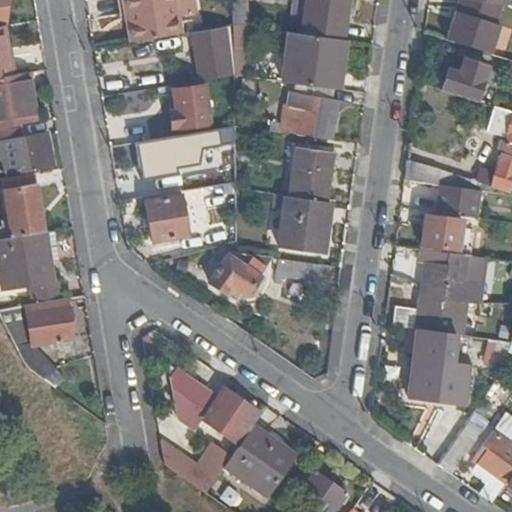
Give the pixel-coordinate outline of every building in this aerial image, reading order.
[(195,13),(192,0),(123,0),(131,42),(180,34),(177,17),(195,13)] [(232,25),(231,0),(220,0),(221,27),(232,25)] [(244,0),(231,0),(232,25),(244,26),(245,26),(244,0)] [(306,0),(301,35),(343,41),(348,0),(306,0)] [(504,5),(461,0),(458,0),(446,41),(494,56),(502,27),(498,25),(504,5)] [(0,24),(0,76),(14,74),(6,25),(0,24)] [(233,75),(232,25),(221,27),(205,30),(208,46),(210,45),(211,54),(198,57),(201,81),(233,75)] [(244,45),(244,26),(232,25),(233,75),(245,77),(245,67),(253,66),(253,45),(244,45)] [(301,35),(289,33),(282,83),(293,84),(329,89),(335,90),(343,41),(301,35)] [(159,82),(157,71),(149,73),(147,59),(155,58),(153,46),(132,49),(139,85),(159,82)] [(149,73),(157,71),(155,58),(147,59),(149,73)] [(487,68),(463,60),(459,74),(447,71),(441,89),(476,101),(487,68)] [(14,74),(0,76),(0,127),(21,123),(30,122),(21,72),(14,74)] [(269,131),(296,135),(296,131),(321,134),(329,89),(293,84),(289,107),(287,107),(283,124),(271,123),(269,131)] [(204,85),(173,90),(176,111),(170,112),(172,128),(210,123),(204,85)] [(509,194),(511,185),(511,112),(493,106),(493,107),(490,107),(483,132),(506,140),(503,150),(495,148),(493,155),(501,158),(495,174),(491,186),(472,180),(406,161),(404,180),(466,189),(509,194)] [(33,173),(37,172),(36,166),(51,163),(45,133),(23,138),(21,123),(0,127),(0,168),(6,168),(7,177),(33,173)] [(222,155),(234,153),(233,146),(233,125),(166,137),(168,143),(137,148),(143,184),(174,178),(169,147),(176,146),(177,152),(220,146),(222,155)] [(248,146),(248,128),(233,125),(233,146),(248,146)] [(326,201),(330,202),(337,152),(302,147),(293,197),(326,201)] [(491,186),(495,174),(476,168),(472,180),(491,186)] [(4,191),(36,186),(33,173),(7,177),(2,178),(4,191)] [(464,205),(466,189),(404,180),(402,191),(402,196),(464,205)] [(234,194),(234,189),(234,182),(143,198),(144,203),(145,203),(181,197),(182,203),(234,194)] [(0,239),(43,232),(44,232),(36,186),(4,191),(9,222),(2,223),(3,227),(0,227),(0,239)] [(326,201),(293,197),(286,196),(280,245),(323,252),(327,224),(323,224),(326,201)] [(183,209),(182,203),(181,197),(145,203),(151,242),(188,236),(185,215),(190,214),(190,208),(183,209)] [(456,255),(468,257),(471,232),(459,230),(460,221),(424,216),(420,246),(456,251),(456,255)] [(57,261),(52,230),(44,232),(43,232),(48,263),(57,261)] [(34,305),(59,301),(55,280),(51,280),(48,263),(43,232),(0,239),(0,277),(2,290),(31,285),(34,305)] [(461,335),(463,336),(469,287),(460,286),(462,268),(472,269),(474,257),(468,257),(456,255),(395,247),(394,255),(393,260),(424,264),(418,310),(393,307),(390,327),(408,329),(461,335)] [(265,267),(253,259),(246,268),(228,255),(209,282),(227,294),(233,286),(246,295),(265,267)] [(266,257),(253,255),(253,259),(265,267),(266,257)] [(318,276),(320,264),(282,259),(281,270),(318,276)] [(0,295),(0,311),(19,308),(16,293),(0,295)] [(73,337),(66,299),(59,301),(34,305),(19,308),(0,311),(0,315),(17,349),(33,345),(73,337)] [(461,335),(408,329),(406,351),(415,352),(409,396),(464,403),(468,365),(452,363),(453,342),(460,342),(461,335)] [(27,369),(54,388),(63,376),(33,345),(17,349),(27,369)] [(177,418),(193,429),(216,395),(177,367),(171,377),(177,418)] [(216,395),(193,429),(195,430),(203,419),(225,435),(227,433),(239,442),(258,414),(224,390),(218,397),(216,395)] [(493,474),(505,482),(511,472),(511,418),(505,414),(473,460),(493,474)] [(438,465),(450,474),(484,424),(472,416),(438,465)] [(254,425),(232,455),(222,469),(266,499),(296,455),(254,425)] [(177,451),(160,439),(164,465),(167,467),(177,451)] [(216,444),(200,467),(216,478),(222,469),(232,455),(216,444)] [(167,467),(206,494),(216,478),(200,467),(177,451),(167,467)] [(330,506),(325,511),(334,511),(348,494),(315,472),(304,487),(312,493),(330,506)] [(479,494),(492,503),(505,482),(493,474),(479,494)] [(307,501),(323,511),(325,511),(330,506),(312,493),(307,501)]
